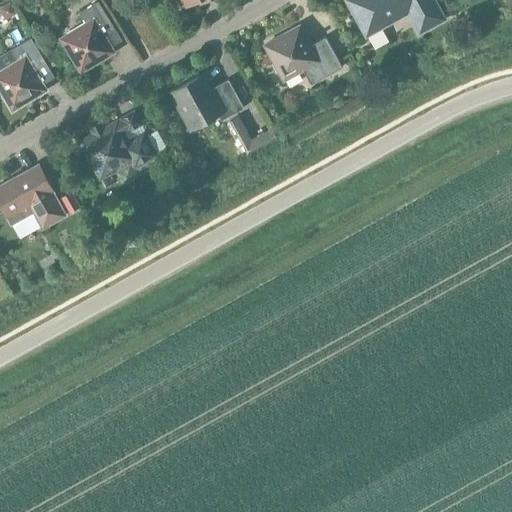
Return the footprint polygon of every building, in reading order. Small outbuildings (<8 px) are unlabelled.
[(347,0),(364,30),(377,22),(380,28),(409,12),(420,32),(444,19),(433,0),(347,0)] [(115,52),(112,47),(122,40),(98,1),(79,13),(85,23),(60,38),(81,73),(115,52)] [(311,45),(300,25),(265,45),(284,80),(303,69),(311,84),(342,67),(326,37),(311,45)] [(0,71),(0,89),(13,110),(47,90),(35,71),(47,64),(31,38),(12,50),(18,60),(0,71)] [(244,108),(228,79),(216,86),(208,71),(170,92),(188,125),(195,127),(224,110),(228,117),(244,108)] [(240,116),(231,122),(251,156),(281,138),(274,126),(254,139),(240,116)] [(139,168),(157,158),(144,133),(128,142),(117,121),(81,141),(101,178),(135,159),(139,168)] [(0,186),(0,201),(8,216),(14,227),(37,215),(43,227),(65,215),(52,191),(53,191),(39,165),(0,186)] [(70,206),(78,219),(87,214),(79,200),(70,206)]
